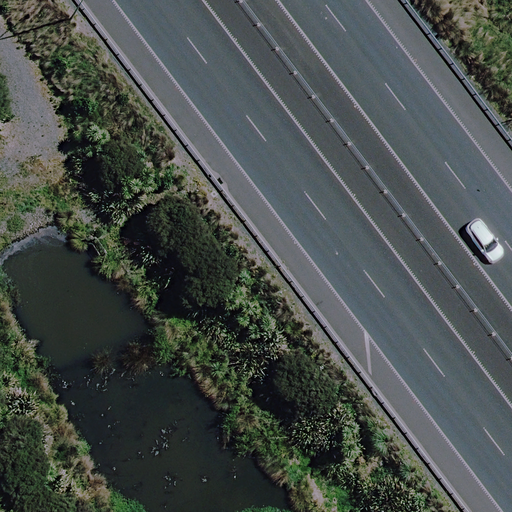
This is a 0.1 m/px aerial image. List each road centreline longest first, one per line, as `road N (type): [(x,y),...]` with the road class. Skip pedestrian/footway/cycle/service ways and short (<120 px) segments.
road 1 (motorway): [(511,468),(157,0)]
road 2 (motorway): [(323,0),(511,250)]
road 3 (track): [(0,65),(33,112),(32,198)]
